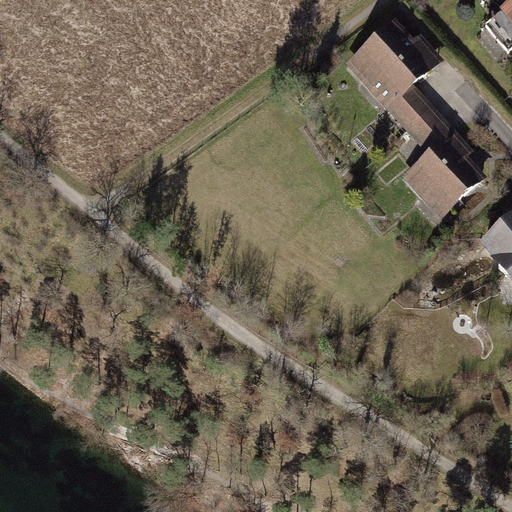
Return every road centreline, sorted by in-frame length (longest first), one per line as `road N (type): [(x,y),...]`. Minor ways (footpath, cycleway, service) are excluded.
road 1 (track): [(0,136),(239,334),(511,508)]
road 2 (track): [(385,0),(98,215)]
